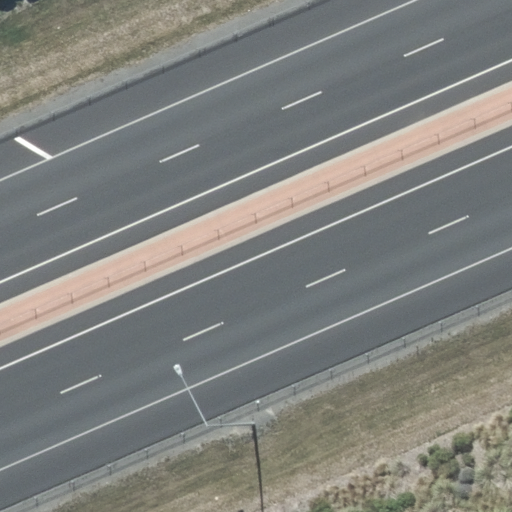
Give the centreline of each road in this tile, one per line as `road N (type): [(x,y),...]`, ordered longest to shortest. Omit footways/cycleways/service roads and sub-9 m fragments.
road 1 (motorway): [(0,226),(511,3)]
road 2 (motorway): [(511,198),(0,421)]
